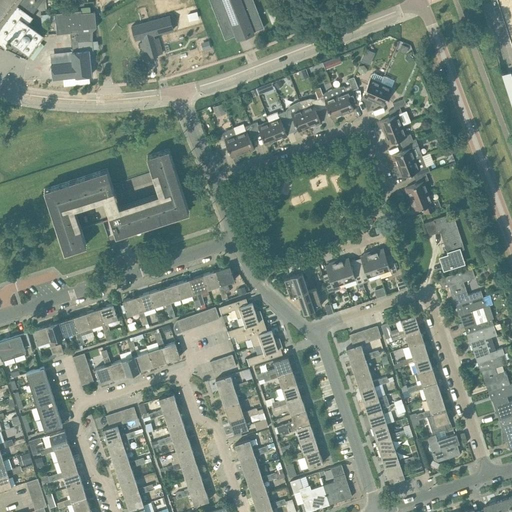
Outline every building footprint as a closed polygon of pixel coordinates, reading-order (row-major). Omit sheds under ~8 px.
[(41,0),(22,0),(0,30),(8,36),(6,39),(10,41),(12,39),(28,51),(41,34),(25,22),(41,0)] [(210,0),(225,39),(236,34),(238,39),(254,33),(253,31),(264,27),(253,0),(210,0)] [(71,11),(55,13),(57,33),(71,31),(73,51),(72,51),(72,55),(51,57),(54,78),(91,74),(89,50),(93,49),(93,30),(97,26),(95,11),(82,12),(81,10),(71,11)] [(145,57),(162,53),(158,37),(154,38),(153,35),(174,29),(170,15),(131,26),(135,40),(142,38),(143,41),(141,42),(145,57)] [(399,51),(407,51),(407,43),(399,43),(399,51)] [(366,48),(361,60),(368,63),(373,51),(366,48)] [(330,59),(324,62),(327,69),(332,66),(330,59)] [(511,79),(510,70),(502,72),(511,110),(511,79)] [(373,100),(381,82),(384,76),(375,73),(372,73),(362,96),(368,99),(369,98),(373,100)] [(358,87),(355,78),(354,76),(348,78),(351,85),(353,89),(358,87)] [(384,106),(388,97),(392,87),(381,82),(373,100),(378,102),(378,103),(384,106)] [(355,96),(353,89),(351,85),(345,87),(344,86),(338,86),(333,88),(336,95),(343,113),(347,111),(348,112),(354,110),(350,98),(355,96)] [(338,115),(343,113),(336,95),(333,88),(329,90),(323,94),(323,95),(317,98),(322,109),(328,107),(332,118),(339,116),(338,115)] [(317,98),(315,99),(315,98),(309,97),(300,100),(299,100),(302,108),(310,126),(314,124),(315,125),(321,123),(316,111),(322,109),(317,98)] [(400,106),(406,104),(404,98),(393,102),(395,108),(400,106)] [(305,128),(310,126),(302,108),(299,100),(290,105),(286,109),(287,110),(284,111),(289,122),(294,120),(299,131),(305,129),(305,128)] [(405,111),(402,112),(400,106),(395,108),(389,110),(391,116),(379,121),(382,127),(384,131),(403,124),(411,121),(407,112),(405,111)] [(283,124),(289,122),(284,111),(278,113),(277,111),(267,115),(269,121),(276,139),(281,137),(281,138),(288,136),(283,124)] [(272,141),(276,139),(269,121),(259,125),(257,121),(251,124),(255,135),(261,133),(266,144),(272,142),(272,141)] [(250,137),(255,135),(251,124),(245,126),(244,123),(233,127),(243,152),(248,150),(248,151),(254,149),(250,137)] [(413,139),(410,133),(407,135),(403,124),(384,131),(386,136),(385,136),(388,143),(400,138),(402,144),(413,139)] [(243,152),(233,127),(228,129),(222,133),(223,135),(218,137),(222,148),(228,146),(232,157),(239,155),(238,154),(243,152)] [(418,144),(415,146),(413,139),(402,144),(404,149),(392,154),(395,160),(396,160),(397,165),(423,155),(418,144)] [(169,148),(147,155),(153,172),(157,170),(164,192),(169,190),(171,194),(110,214),(116,232),(126,229),(127,231),(189,211),(169,148)] [(426,173),(426,172),(430,171),(428,165),(427,165),(423,155),(397,165),(399,169),(398,170),(401,176),(413,171),(415,177),(426,173)] [(107,168),(45,188),(65,251),(86,244),(81,228),(81,227),(74,229),(67,208),(61,210),(60,206),(114,189),(107,168)] [(425,180),(428,179),(426,173),(415,177),(417,183),(405,187),(408,194),(409,193),(410,198),(429,191),(425,180)] [(429,191),(410,198),(412,203),(411,203),(414,209),(426,205),(428,210),(441,205),(438,199),(433,201),(429,191)] [(463,247),(454,221),(452,214),(433,220),(423,223),(427,235),(439,231),(439,230),(444,229),(445,235),(443,235),(449,254),(441,257),(444,268),(454,265),(453,264),(463,261),(459,251),(460,250),(460,248),(463,247)] [(406,238),(397,240),(400,249),(409,246),(406,238)] [(381,278),(392,274),(391,273),(397,271),(393,256),(387,258),(383,248),(380,249),(379,248),(372,250),(379,272),(381,278)] [(368,275),(379,272),(372,250),(364,253),(364,254),(361,255),(364,265),(358,267),(363,282),(369,280),(368,275)] [(363,282),(358,267),(353,269),(348,257),(345,258),(344,257),(337,260),(344,281),(355,277),(357,284),(363,282)] [(338,283),(344,281),(337,260),(329,262),(330,263),(326,265),(329,275),(323,277),(328,292),(340,288),(338,283)] [(226,290),(221,292),(223,299),(228,297),(227,292),(230,291),(227,282),(235,280),(230,265),(216,269),(221,284),(224,283),(226,290)] [(436,279),(438,279),(441,284),(450,282),(451,284),(449,285),(454,299),(456,304),(483,295),(481,290),(468,294),(464,280),(476,276),(473,267),(436,279)] [(218,285),(221,292),(226,290),(224,283),(221,284),(216,269),(203,274),(208,288),(218,285)] [(308,289),(302,271),(292,275),(285,278),(291,295),(298,293),(298,292),(308,289)] [(197,292),(202,305),(205,304),(201,291),(208,288),(203,274),(190,278),(194,293),(197,292)] [(197,292),(194,293),(190,278),(176,282),(181,297),(192,294),(194,300),(199,299),(197,292)] [(168,301),(170,300),(181,297),(176,282),(163,287),(168,301)] [(304,310),(314,307),(322,304),(316,286),(308,289),(298,292),(298,293),(304,310)] [(163,287),(150,291),(154,306),(165,302),(167,309),(173,307),(170,300),(168,301),(163,287)] [(150,291),(136,295),(141,310),(144,309),(154,306),(150,291)] [(136,295),(123,300),(127,314),(138,311),(141,318),(146,316),(144,309),(141,310),(136,295)] [(475,313),(474,309),(486,306),(483,295),(456,304),(458,311),(459,310),(465,328),(467,332),(493,324),(492,318),(479,323),(478,319),(479,319),(480,317),(480,316),(479,314),(478,313),(477,312),(475,313)] [(246,297),(219,306),(221,313),(230,310),(229,309),(248,303),(246,297)] [(248,303),(229,309),(230,310),(233,319),(238,317),(256,311),(252,301),(248,303)] [(118,317),(116,313),(113,303),(100,307),(104,322),(107,321),(118,317)] [(214,319),(220,317),(215,306),(210,308),(214,319)] [(109,328),(107,321),(104,322),(100,307),(86,312),(91,326),(93,331),(103,327),(104,330),(109,328)] [(209,321),(214,319),(210,308),(204,310),(209,321)] [(238,318),(236,318),(239,326),(240,327),(264,319),(260,309),(256,311),(238,317),(238,318)] [(203,323),(209,321),(204,310),(199,312),(203,323)] [(93,331),(91,326),(86,312),(73,316),(78,330),(80,330),(82,334),(93,331)] [(198,325),(203,323),(199,312),(193,314),(198,325)] [(405,332),(419,327),(415,313),(401,318),(400,318),(404,329),(405,332)] [(192,327),(198,325),(193,314),(188,316),(192,327)] [(75,331),(77,338),(82,336),(80,330),(78,330),(73,316),(60,320),(64,335),(75,331)] [(146,316),(141,318),(144,327),(149,325),(146,316)] [(187,329),(192,327),(188,316),(183,318),(187,329)] [(181,331),(187,329),(183,318),(177,319),(181,331)] [(239,326),(228,330),(230,337),(265,325),(264,319),(240,327),(239,326)] [(51,339),(54,338),(64,335),(60,320),(46,325),(51,339)] [(388,322),(381,325),(386,338),(391,336),(392,339),(399,337),(397,331),(392,333),(388,322)] [(496,349),(491,335),(497,334),(493,324),(467,332),(469,339),(470,339),(476,357),(477,361),(504,353),(502,347),(496,349)] [(56,345),(54,338),(51,339),(46,325),(33,329),(37,344),(48,340),(51,347),(56,345)] [(265,325),(230,337),(232,343),(233,343),(237,341),(237,342),(251,337),(250,336),(267,330),(265,325)] [(381,336),(381,334),(377,325),(372,327),(376,338),(381,336)] [(370,340),(376,338),(372,327),(366,328),(370,340)] [(404,329),(397,331),(399,337),(406,335),(409,345),(424,340),(419,327),(405,332),(404,329)] [(364,342),(370,340),(366,328),(361,330),(364,342)] [(267,330),(250,336),(251,337),(254,346),(255,346),(255,345),(275,339),(275,338),(272,329),(267,330)] [(361,343),(364,342),(361,330),(355,332),(359,343),(361,343)] [(27,331),(8,337),(14,354),(26,351),(24,346),(31,344),(27,331)] [(353,345),(359,343),(355,332),(350,334),(353,345)] [(8,337),(0,339),(0,351),(1,353),(2,358),(14,354),(8,337)] [(275,339),(255,345),(255,346),(257,354),(258,355),(281,348),(283,347),(279,337),(275,338),(275,339)] [(180,356),(175,341),(164,345),(162,338),(157,340),(159,347),(162,346),(166,360),(180,356)] [(424,342),(424,340),(409,345),(412,355),(413,358),(428,353),(424,342)] [(57,356),(64,353),(61,343),(56,345),(51,347),(53,354),(56,353),(57,356)] [(365,356),(364,354),(361,343),(359,343),(353,345),(346,347),(351,361),(365,356)] [(153,365),(166,360),(162,346),(159,347),(148,350),(153,365)] [(153,365),(148,350),(138,354),(135,347),(130,349),(131,350),(132,355),(135,355),(140,369),(153,365)] [(257,354),(247,357),(249,365),(283,354),(281,348),(258,355),(257,354)] [(126,374),(140,369),(135,355),(132,355),(131,350),(120,353),(122,359),(126,374)] [(384,350),(379,352),(380,354),(379,355),(383,365),(389,363),(384,350)] [(366,359),(373,357),(371,351),(364,354),(365,356),(351,361),(355,374),(369,369),(366,359)] [(75,362),(86,358),(84,352),(73,356),(75,362)] [(227,355),(231,367),(236,365),(232,353),(227,355)] [(433,367),(429,356),(428,353),(413,358),(412,355),(406,357),(408,363),(415,361),(418,372),(433,367)] [(504,353),(477,361),(480,368),(481,368),(486,385),(487,385),(488,390),(510,383),(506,369),(504,370),(502,364),(504,364),(508,362),(504,353)] [(225,369),(231,367),(227,355),(221,357),(225,369)] [(278,373),(292,369),(288,355),(273,360),(276,367),(256,373),(259,380),(264,378),(265,380),(272,378),(270,373),(277,371),(278,373)] [(126,374),(122,359),(111,363),(108,356),(103,357),(106,364),(108,363),(113,378),(126,374)] [(220,371),(225,369),(221,357),(216,359),(220,371)] [(76,367),(88,363),(86,358),(75,362),(76,367)] [(214,373),(220,371),(216,359),(210,361),(214,373)] [(78,373),(90,369),(88,363),(76,367),(78,373)] [(100,382),(113,378),(108,363),(106,364),(95,368),(100,382)] [(44,366),(26,371),(30,383),(48,378),(44,366)] [(422,385),(437,380),(433,367),(418,372),(415,373),(417,380),(420,379),(422,382),(422,385)] [(80,378),(92,374),(90,369),(78,373),(80,378)] [(297,382),(292,369),(278,373),(277,371),(270,373),(272,378),(279,376),(282,387),(297,382)] [(373,380),(370,369),(369,369),(355,374),(359,388),(374,383),(373,380)] [(82,384),(93,380),(94,380),(92,374),(80,378),(82,384)] [(235,387),(234,385),(230,374),(216,379),(220,392),(235,387)] [(393,377),(392,374),(387,375),(380,378),(382,383),(389,381),(388,378),(393,377)] [(48,378),(30,383),(34,395),(52,389),(48,378)] [(375,385),(382,383),(380,378),(373,380),(374,383),(359,388),(364,401),(378,396),(375,385)] [(427,398),(441,394),(437,380),(422,385),(422,382),(417,384),(415,384),(417,390),(423,388),(427,398)] [(236,390),(242,388),(241,382),(234,385),(235,387),(220,392),(225,405),(239,400),(236,390)] [(301,395),(297,382),(282,387),(286,398),(287,400),(301,395)] [(511,382),(510,383),(488,390),(490,397),(491,396),(497,414),(498,414),(499,419),(511,414),(511,399),(509,401),(507,395),(511,393),(511,382)] [(52,389),(34,395),(38,406),(55,400),(52,389)] [(178,406),(174,392),(159,397),(163,408),(156,410),(158,416),(164,414),(164,411),(178,406)] [(431,412),(446,407),(441,394),(427,398),(423,400),(426,410),(430,409),(431,412)] [(291,414),(306,409),(301,395),(287,400),(286,398),(279,400),(281,405),(287,403),(291,414)] [(382,406),(378,396),(364,401),(368,415),(383,410),(382,406)] [(271,398),(266,400),(268,406),(273,404),(274,407),(281,405),(279,400),(272,402),(271,398)] [(55,400),(38,406),(41,418),(59,412),(55,400)] [(244,414),(243,411),(239,400),(225,405),(229,419),(244,414)] [(384,412),(390,410),(389,404),(382,406),(383,410),(368,415),(372,427),(387,423),(384,412)] [(138,417),(137,415),(134,406),(128,408),(132,419),(138,417)] [(182,419),(178,406),(164,411),(164,414),(168,424),(182,419)] [(426,410),(423,411),(425,417),(427,416),(432,432),(452,426),(446,407),(431,412),(430,409),(426,410)] [(127,421),(132,419),(128,408),(123,409),(127,421)] [(121,423),(127,421),(123,409),(117,411),(121,423)] [(245,417),(251,414),(250,409),(243,411),(244,414),(229,419),(234,432),(248,427),(245,417)] [(295,427),(310,422),(306,409),(291,414),(293,420),(276,426),(279,432),(282,431),(283,434),(290,432),(288,426),(295,424),(295,427)] [(117,424),(121,423),(117,411),(112,413),(115,425),(117,424)] [(59,412),(41,418),(45,429),(63,424),(59,412)] [(110,426),(115,425),(112,413),(106,415),(110,426)] [(511,414),(499,419),(501,425),(502,441),(507,440),(508,443),(510,448),(511,447),(511,414)] [(15,425),(20,424),(21,424),(18,415),(11,417),(14,424),(15,425)] [(254,422),(257,429),(268,426),(266,418),(254,422)] [(187,433),(182,419),(168,424),(171,435),(165,437),(167,443),(173,440),(172,438),(187,433)] [(314,435),(310,422),(295,427),(295,424),(288,426),(290,432),(296,430),(300,440),(314,435)] [(390,433),(387,423),(372,427),(377,441),(392,436),(390,433)] [(110,426),(103,428),(107,441),(122,436),(122,439),(128,437),(129,437),(128,432),(121,435),(117,424),(115,425),(110,426)] [(54,447),(69,442),(64,429),(50,433),(53,444),(54,447)] [(399,437),(406,434),(404,429),(397,431),(399,437)] [(392,439),(399,437),(397,431),(390,433),(392,436),(377,441),(381,454),(396,449),(392,439)] [(177,451),(191,446),(187,433),(172,438),(173,440),(177,451)] [(435,434),(428,436),(431,445),(429,445),(429,447),(429,449),(431,450),(432,450),(435,460),(437,460),(460,453),(457,444),(460,443),(456,433),(437,439),(435,434)] [(304,453),(319,448),(314,435),(300,440),(303,451),(304,453)] [(44,447),(40,436),(29,440),(33,454),(41,452),(42,454),(48,452),(46,446),(44,447)] [(131,448),(128,437),(122,439),(122,436),(107,441),(111,455),(131,448)] [(253,450),(253,448),(250,438),(235,443),(240,457),(254,452),(253,450)] [(59,460),(73,455),(69,442),(54,447),(53,444),(46,446),(48,452),(55,449),(59,460)] [(181,464),(196,459),(191,446),(177,451),(180,461),(173,464),(175,469),(182,467),(181,464)] [(255,455),(262,452),(260,447),(253,450),(254,452),(240,457),(244,470),(259,465),(255,455)] [(131,448),(111,455),(116,468),(130,463),(132,467),(138,464),(137,459),(130,461),(126,450),(132,448),(131,448)] [(309,467),(314,465),(323,462),(319,448),(304,453),(303,451),(297,453),(299,458),(300,458),(304,468),(309,467)] [(399,460),(396,450),(396,449),(381,454),(386,468),(400,463),(399,460)] [(63,473),(78,468),(73,455),(59,460),(62,471),(55,473),(57,479),(64,476),(63,473)] [(7,469),(12,468),(9,457),(4,459),(0,460),(0,474),(8,472),(7,469)] [(401,465),(408,463),(406,458),(399,460),(400,463),(386,468),(390,481),(405,476),(401,465)] [(200,472),(196,459),(181,464),(182,467),(186,477),(200,472)] [(285,464),(289,476),(296,474),(292,462),(285,464)] [(135,477),(132,467),(130,463),(116,468),(120,482),(135,477)] [(323,485),(329,503),(330,503),(329,502),(336,499),(337,501),(352,496),(341,463),(331,467),(334,477),(335,481),(323,485)] [(263,479),(262,476),(259,465),(244,470),(249,484),(263,479)] [(9,475),(16,473),(14,467),(12,468),(7,469),(8,472),(0,474),(0,489),(12,486),(9,475)] [(82,482),(78,469),(78,468),(63,473),(64,476),(67,486),(82,482)] [(205,486),(200,473),(200,472),(186,477),(189,488),(182,490),(184,496),(191,493),(190,491),(205,486)] [(263,479),(249,484),(253,496),(267,491),(264,481),(271,479),(269,473),(262,476),(263,479)] [(135,477),(120,482),(124,494),(139,490),(140,492),(147,490),(145,486),(139,488),(135,477)] [(310,484),(303,487),(300,477),(290,480),(294,492),(300,490),(307,511),(322,506),(321,504),(329,502),(329,503),(323,485),(312,489),(310,484)] [(28,487),(40,483),(38,478),(26,481),(28,487)] [(86,495),(82,482),(67,486),(71,497),(64,500),(66,505),(73,503),(72,500),(86,495)] [(30,492),(41,489),(40,483),(28,487),(30,492)] [(209,499),(205,486),(190,491),(191,493),(195,504),(209,499)] [(32,498),(43,494),(41,489),(30,492),(32,498)] [(139,490),(124,494),(129,507),(143,502),(140,492),(139,490)] [(267,491),(253,496),(257,510),(272,505),(271,502),(267,491)] [(34,503),(45,500),(43,494),(32,498),(34,503)] [(75,511),(80,511),(91,509),(86,495),(72,500),(73,503),(75,511)] [(500,511),(511,511),(511,510),(508,497),(496,501),(500,511)] [(296,511),(297,511),(292,499),(292,498),(286,501),(287,503),(286,504),(288,511),(296,511)] [(35,509),(44,506),(47,505),(45,500),(34,503),(35,509)] [(274,511),(273,508),(280,505),(278,500),(271,502),(272,505),(257,510),(257,511),(274,511)] [(486,508),(481,510),(481,511),(500,511),(496,501),(485,505),(486,508)] [(152,511),(146,511),(144,504),(143,502),(129,507),(130,511),(154,511),(152,511)]
